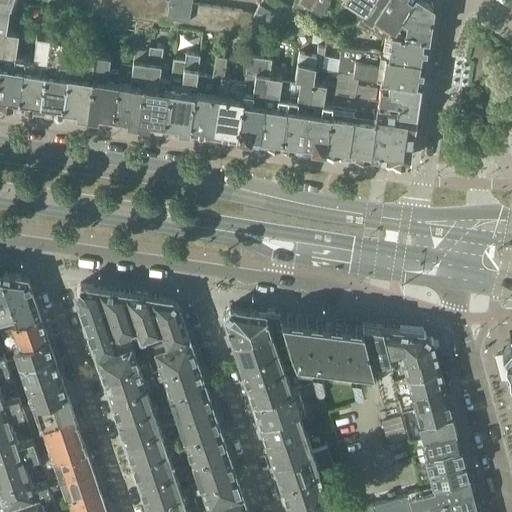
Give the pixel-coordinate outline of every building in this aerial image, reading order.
[(0,0),(0,28),(5,29),(8,13),(9,0),(0,0)] [(11,0),(9,0),(8,13),(16,14),(17,2),(14,2),(15,1),(11,0)] [(127,16),(152,20),(251,35),(251,33),(252,30),(273,33),(273,38),(291,41),(294,24),(294,11),(281,1),(278,0),(261,0),(261,2),(259,1),(253,13),(243,9),(191,2),(191,0),(49,0),(47,5),(127,16)] [(294,0),(291,5),(302,12),(309,0),(294,0)] [(327,0),(309,0),(302,12),(312,18),(319,7),(322,9),(327,0)] [(384,34),(391,24),(393,26),(410,0),(367,0),(363,6),(361,10),(364,12),(356,24),(368,31),(371,26),(384,34)] [(391,24),(387,52),(424,58),(431,8),(432,3),(427,0),(410,0),(393,26),(391,24)] [(0,64),(0,100),(16,103),(23,54),(15,53),(18,31),(5,29),(0,64)] [(16,103),(39,106),(49,36),(37,34),(33,56),(23,54),(16,103)] [(61,109),(68,63),(68,62),(59,61),(62,37),(49,36),(39,106),(61,110),(61,109)] [(96,114),(111,117),(119,71),(107,69),(110,54),(101,53),(103,38),(98,37),(97,43),(96,43),(86,113),(96,115),(96,114)] [(76,112),(86,113),(96,43),(91,42),(89,51),(82,50),(79,65),(68,63),(61,109),(76,111),(76,112)] [(321,67),(337,69),(341,45),(325,42),(324,47),(324,51),(331,52),(330,57),(323,56),(321,67)] [(358,73),(368,75),(380,76),(420,83),(424,58),(387,52),(341,45),(337,69),(358,73)] [(324,47),(318,46),(317,51),(316,55),(315,65),(321,66),(323,53),(323,51),(324,51),(324,47)] [(127,119),(137,121),(147,50),(134,48),(132,63),(120,62),(119,71),(111,117),(127,119)] [(147,50),(137,121),(147,122),(148,122),(163,124),(169,78),(158,77),(162,52),(147,50)] [(178,126),(178,127),(188,128),(198,63),(199,53),(186,51),(185,59),(173,57),(169,78),(163,124),(178,126)] [(279,142),(302,145),(313,80),(315,65),(316,55),(299,51),(295,78),(297,78),(294,90),(298,91),(297,97),(286,96),(279,142)] [(206,130),(212,131),(220,74),(223,74),(226,55),(215,54),(212,73),(213,73),(213,76),(206,75),(206,74),(205,73),(206,64),(198,63),(188,128),(206,131),(206,130)] [(235,135),(258,139),(268,73),(270,57),(247,54),(245,70),(255,72),(252,91),(243,89),(235,135)] [(324,149),(347,152),(355,96),(358,73),(337,69),(331,102),(330,102),(324,149)] [(258,139),(279,142),(286,96),(278,95),(281,75),(268,73),(258,139)] [(218,133),(235,135),(243,89),(244,80),(229,77),(229,75),(223,74),(220,74),(212,131),(218,132),(218,133)] [(380,76),(377,97),(397,100),(396,108),(416,110),(418,96),(421,95),(422,88),(419,86),(420,83),(380,76)] [(302,145),(324,149),(330,102),(322,101),(325,82),(313,80),(302,145)] [(347,152),(370,155),(377,100),(355,96),(347,152)] [(377,97),(377,100),(370,155),(408,161),(416,110),(396,108),(397,100),(377,97)] [(465,130),(475,133),(480,116),(471,113),(465,130)] [(0,270),(0,316),(4,315),(14,312),(0,271),(0,270)] [(0,271),(14,312),(17,320),(20,329),(42,322),(26,275),(0,271)] [(74,291),(95,355),(119,347),(115,336),(98,286),(80,283),(73,291),(74,291)] [(122,290),(98,286),(115,336),(128,332),(132,344),(140,341),(122,290)] [(145,336),(161,331),(148,294),(122,290),(140,341),(140,342),(146,340),(145,336)] [(161,331),(165,344),(188,336),(177,304),(178,304),(170,297),(148,294),(161,331)] [(223,314),(232,341),(270,328),(282,324),(278,313),(264,311),(229,307),(229,306),(222,314),(223,314)] [(365,368),(373,369),(371,360),(362,323),(353,322),(280,313),(295,359),(355,367),(365,368)] [(11,322),(19,344),(46,335),(42,322),(20,329),(17,320),(11,322)] [(397,398),(396,393),(392,377),(390,370),(393,369),(390,361),(382,326),(362,323),(371,360),(373,369),(374,369),(382,402),(397,398)] [(423,331),(382,326),(390,361),(401,358),(435,350),(432,339),(430,337),(430,338),(424,332),(423,331)] [(232,341),(239,362),(277,349),(270,328),(232,341)] [(6,359),(7,362),(9,368),(19,364),(18,362),(52,350),(46,335),(19,344),(13,346),(16,356),(6,359)] [(154,352),(161,370),(195,358),(188,336),(165,344),(149,349),(151,353),(154,352)] [(511,343),(510,342),(501,351),(504,355),(504,360),(508,368),(508,376),(511,382),(511,389),(511,390),(511,343)] [(95,355),(103,377),(138,365),(142,364),(140,358),(136,360),(130,343),(119,347),(95,355)] [(239,362),(245,381),(283,368),(279,357),(291,353),(289,345),(277,349),(239,362)] [(19,364),(25,381),(58,370),(52,350),(18,362),(19,364)] [(403,366),(393,369),(390,370),(392,377),(439,365),(438,361),(435,350),(401,358),(403,366)] [(162,375),(168,392),(203,381),(195,358),(161,370),(157,371),(159,376),(162,375)] [(0,364),(0,372),(9,370),(9,368),(7,362),(0,364)] [(245,381),(252,401),(290,388),(286,377),(298,373),(295,364),(283,368),(245,381)] [(110,398),(145,386),(149,385),(147,380),(143,381),(138,365),(103,377),(110,398)] [(392,377),(396,393),(443,381),(439,365),(392,377)] [(25,381),(32,403),(66,392),(58,370),(25,381)] [(252,401),(259,422),(303,407),(304,406),(300,393),(316,388),(313,380),(290,388),(252,401)] [(168,392),(176,415),(211,403),(203,381),(168,392)] [(397,398),(400,408),(447,396),(443,381),(396,393),(397,398)] [(110,398),(117,420),(157,406),(155,401),(150,402),(145,386),(110,398)] [(0,411),(20,404),(17,395),(4,400),(0,389),(0,411)] [(32,403),(40,428),(74,417),(66,392),(32,403)] [(447,396),(400,408),(408,439),(455,427),(447,396)] [(259,422),(266,442),(304,429),(300,417),(323,409),(321,401),(304,406),(303,407),(259,422)] [(177,420),(184,438),(219,427),(211,403),(176,415),(172,416),(174,421),(177,420)] [(0,411),(0,435),(14,431),(10,418),(24,413),(20,404),(0,411)] [(117,420),(124,441),(169,426),(167,421),(157,424),(153,411),(162,408),(161,405),(157,406),(117,420)] [(400,415),(381,420),(387,442),(406,437),(400,415)] [(32,438),(35,447),(40,463),(52,459),(85,449),(74,417),(40,428),(42,435),(32,438)] [(316,426),(318,433),(330,429),(328,422),(316,426)] [(124,441),(131,461),(166,450),(170,449),(168,443),(164,445),(161,434),(171,430),(169,426),(124,441)] [(185,442),(191,460),(226,448),(219,427),(184,438),(180,439),(182,444),(185,442)] [(424,479),(425,486),(468,475),(468,474),(467,474),(455,428),(455,427),(408,439),(411,449),(415,448),(419,462),(415,464),(419,480),(424,479)] [(266,442),(273,462),(303,452),(311,450),(304,429),(266,442)] [(0,435),(0,459),(35,447),(32,438),(18,443),(14,431),(0,435)] [(0,459),(0,482),(28,473),(34,471),(32,466),(40,463),(35,447),(0,459)] [(193,464),(199,482),(234,471),(226,448),(191,460),(187,462),(188,466),(193,464)] [(52,459),(58,478),(91,467),(85,449),(52,459)] [(139,483),(173,471),(177,470),(175,465),(172,467),(166,450),(131,461),(139,483)] [(273,462),(280,483),(318,471),(311,450),(303,452),(273,462)] [(280,483),(286,504),(325,491),(322,480),(337,475),(334,465),(318,471),(280,483)] [(58,478),(65,498),(98,487),(91,467),(58,478)] [(146,506),(181,493),(184,491),(183,487),(179,488),(173,471),(139,483),(146,506)] [(200,487),(207,505),(241,494),(234,471),(199,482),(194,484),(196,488),(200,487)] [(0,482),(0,491),(5,505),(49,491),(50,490),(46,481),(32,486),(28,473),(0,482)] [(468,475),(425,486),(421,487),(407,491),(408,494),(411,506),(425,502),(472,490),(468,475)] [(289,511),(330,511),(332,511),(328,500),(354,492),(351,482),(325,491),(286,504),(289,511)] [(65,498),(69,511),(85,511),(104,506),(98,487),(65,498)] [(425,502),(427,511),(450,511),(476,505),(472,490),(425,502)] [(5,505),(6,511),(44,511),(43,506),(53,503),(49,491),(5,505)] [(146,506),(148,511),(191,511),(190,508),(186,509),(181,493),(146,506)] [(208,510),(208,511),(247,511),(241,494),(207,505),(202,507),(204,511),(208,510)] [(427,511),(425,502),(411,506),(408,494),(359,507),(358,507),(357,507),(358,511),(427,511)]
